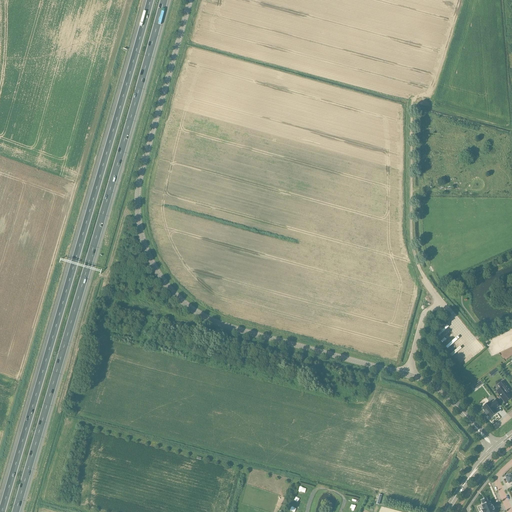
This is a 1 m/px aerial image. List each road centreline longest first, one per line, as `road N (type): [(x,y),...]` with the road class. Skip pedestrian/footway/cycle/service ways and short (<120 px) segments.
road 1 (tertiary): [(406,375),(225,327),(189,309),(153,268),(137,222),(140,173),(190,0)]
road 2 (motorway): [(16,511),(164,0)]
road 3 (motorway): [(150,0),(0,508)]
road 4 (unclassified): [(406,375),(421,322),(437,299),(409,240),(411,104)]
